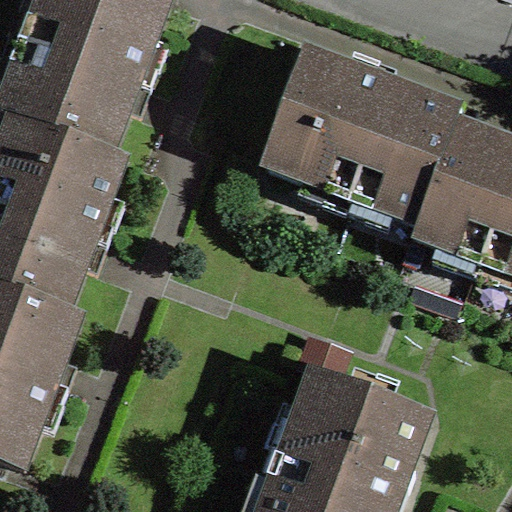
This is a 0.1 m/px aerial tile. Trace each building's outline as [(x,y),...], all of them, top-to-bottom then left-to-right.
[(169,8),(148,0),(42,0),(0,111),(0,117),(12,122),(112,160),(169,8)] [(463,116),(309,59),(266,173),(351,204),(349,209),(359,212),(362,207),(420,229),(458,128),(463,116)] [(0,290),(68,316),(126,165),(112,160),(12,122),(0,154),(0,290)] [(511,278),(511,148),(458,128),(420,229),(416,241),(474,263),(472,268),(483,272),(485,268),(511,278)] [(0,465),(24,474),(82,321),(68,316),(0,290),(0,465)] [(397,511),(431,423),(312,379),(262,511),(397,511)]
